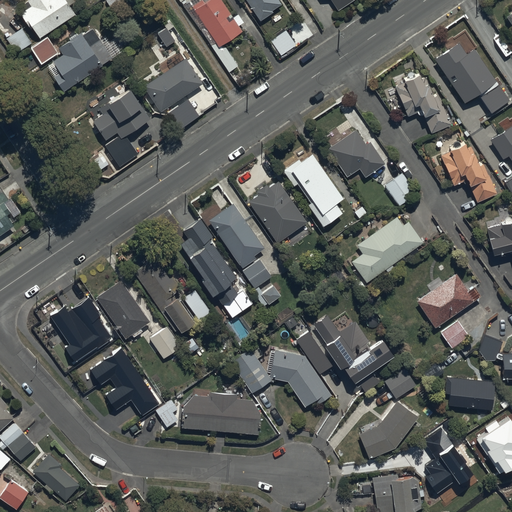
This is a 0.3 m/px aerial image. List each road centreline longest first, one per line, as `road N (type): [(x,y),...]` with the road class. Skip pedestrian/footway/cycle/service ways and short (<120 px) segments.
road 1 (tertiary): [(86,232),(426,0)]
road 2 (residential): [(0,340),(79,430),(110,452),(299,472)]
road 3 (residential): [(86,232),(0,99)]
